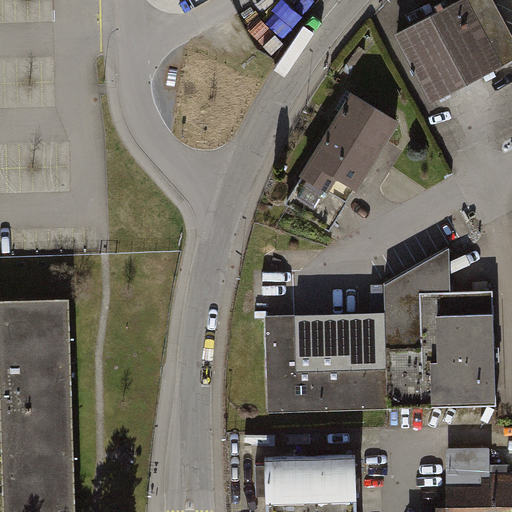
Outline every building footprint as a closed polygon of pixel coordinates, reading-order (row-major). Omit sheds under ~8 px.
[(457,0),(460,4),(396,37),(432,106),(511,64),(511,39),(491,0),(457,0)] [(401,126),(349,96),(296,187),(325,204),(336,186),(359,199),(401,126)] [(495,411),(494,299),(451,298),(452,253),(383,291),(384,319),(387,414),(495,411)] [(0,436),(2,436),(9,511),(78,511),(76,300),(0,305),(0,436)] [(387,414),(384,319),(265,324),(268,419),(387,414)] [(358,511),(358,448),(263,450),(263,511),(358,511)] [(511,455),(491,455),(491,465),(482,466),(482,472),(447,473),(448,495),(511,493),(511,462),(511,463),(511,455)] [(511,511),(511,493),(448,495),(448,511),(511,511)]
